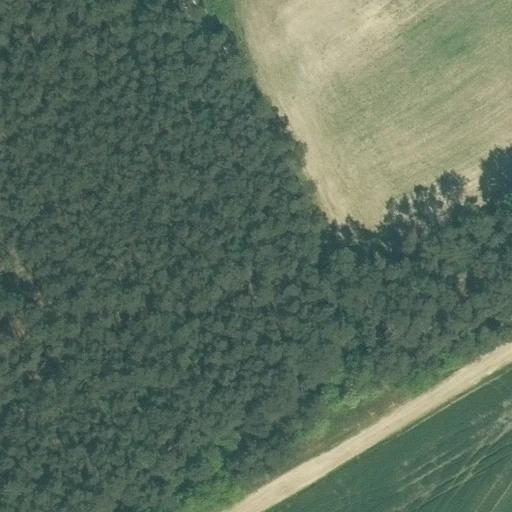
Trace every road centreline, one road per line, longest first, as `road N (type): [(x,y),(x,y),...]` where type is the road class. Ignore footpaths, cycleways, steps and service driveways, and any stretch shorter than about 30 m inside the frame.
road 1 (track): [(0,235),(45,203),(140,183),(348,218),(511,146)]
road 2 (track): [(0,476),(177,316),(318,219)]
road 3 (track): [(246,511),(511,352)]
